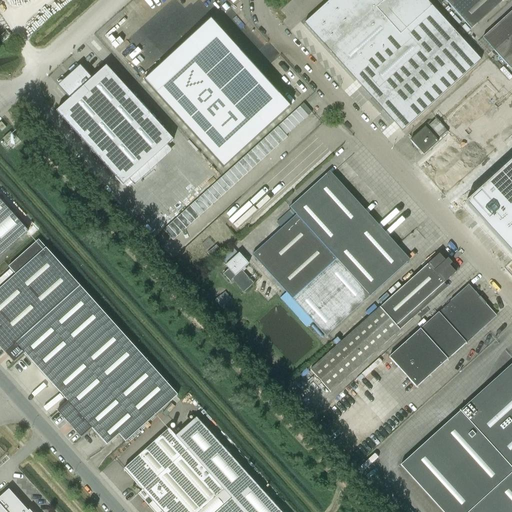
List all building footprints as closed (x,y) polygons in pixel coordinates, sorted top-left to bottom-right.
[(361,19),(343,0),(330,0),(304,24),(327,50),(361,19)] [(382,0),(343,0),(361,19),(374,8),(383,0),(382,0)] [(382,0),(383,0),(374,8),(399,35),(431,7),(424,0),(382,0)] [(444,0),(470,29),(502,0),(444,0)] [(431,7),(399,35),(352,77),(401,131),(479,61),(431,7)] [(361,19),(327,50),(352,77),(399,35),(374,8),(361,19)] [(511,10),(482,38),(510,70),(511,68),(511,10)] [(210,23),(145,82),(224,169),(288,109),(210,23)] [(70,99),(56,112),(123,186),(144,209),(194,163),(173,140),(106,66),(92,79),(81,67),(59,87),(70,99)] [(511,98),(487,71),(436,116),(473,158),(496,138),(486,127),(511,103),(511,98)] [(304,104),(300,107),(308,115),(309,116),(312,113),(304,104)] [(300,107),(296,111),(304,119),(308,115),(300,107)] [(296,111),(291,115),(299,123),(304,119),(296,111)] [(291,115),(287,119),(295,128),(299,123),(291,115)] [(287,119),(282,123),(290,132),(295,128),(287,119)] [(282,123),(278,127),(286,136),(290,132),(282,123)] [(426,153),(440,140),(427,126),(413,139),(426,153)] [(278,127),(274,131),(283,141),(287,137),(286,136),(278,127)] [(274,131),(269,135),(278,145),(283,141),(274,131)] [(10,132),(3,139),(7,144),(14,137),(10,132)] [(269,135),(265,139),(274,149),(278,145),(269,135)] [(265,139),(260,143),(269,153),(274,149),(265,139)] [(260,143),(256,147),(265,157),(269,153),(260,143)] [(500,154),(509,164),(511,160),(511,145),(510,144),(500,154)] [(256,147),(252,151),(261,161),(265,157),(256,147)] [(252,151),(247,155),(256,165),(261,161),(252,151)] [(247,155),(243,159),(252,169),(256,165),(247,155)] [(243,159),(239,163),(248,173),(252,169),(243,159)] [(511,162),(465,206),(511,257),(511,162)] [(239,163),(234,167),(243,177),(248,173),(239,163)] [(234,167),(230,171),(239,181),(243,177),(234,167)] [(230,171),(225,175),(234,185),(239,181),(230,171)] [(225,175),(221,179),(230,189),(234,185),(225,175)] [(406,263),(326,175),(289,208),(296,216),(253,255),(286,292),(279,298),(306,329),(313,323),(325,336),(406,263)] [(221,179),(217,183),(226,193),(230,189),(221,179)] [(217,183),(212,186),(221,197),(226,193),(217,183)] [(212,186),(208,190),(217,201),(221,197),(212,186)] [(208,190),(203,194),(213,204),(217,201),(208,190)] [(203,194),(199,198),(208,208),(213,204),(203,194)] [(199,198),(195,202),(204,212),(208,208),(199,198)] [(0,256),(28,232),(0,200),(0,256)] [(195,202),(190,206),(199,216),(204,212),(195,202)] [(190,206),(186,210),(195,220),(199,216),(190,206)] [(186,210),(182,214),(191,224),(195,220),(186,210)] [(182,214),(177,218),(186,228),(191,224),(182,214)] [(177,218),(173,222),(182,232),(186,228),(177,218)] [(173,222),(168,226),(178,236),(182,232),(173,222)] [(168,226),(164,230),(173,240),(178,236),(168,226)] [(61,394),(125,337),(38,240),(9,267),(16,275),(0,289),(0,325),(1,327),(0,327),(0,347),(14,363),(24,353),(61,394)] [(228,270),(222,275),(229,282),(231,280),(242,292),(252,283),(241,271),(247,265),(237,255),(225,266),(228,270)] [(439,255),(311,370),(331,392),(400,330),(412,319),(409,315),(456,273),(450,266),(452,264),(448,260),(446,262),(439,255)] [(467,286),(389,356),(416,387),(494,316),(467,286)] [(219,297),(214,301),(221,309),(226,305),(219,297)] [(125,337),(61,394),(68,402),(57,411),(68,423),(73,429),(81,438),(92,429),(106,445),(118,434),(125,442),(177,395),(125,337)] [(379,359),(363,374),(376,388),(396,371),(385,359),(382,362),(379,359)] [(443,511),(467,511),(511,471),(511,363),(445,425),(416,452),(401,466),(443,511)] [(169,429),(124,470),(142,491),(138,495),(153,511),(200,511),(224,491),(229,496),(250,478),(196,418),(176,437),(169,429)] [(382,422),(372,431),(379,439),(389,430),(382,422)] [(511,511),(511,471),(467,511),(511,511)] [(200,511),(280,511),(250,478),(229,496),(224,491),(200,511)] [(0,511),(31,511),(30,510),(28,511),(9,490),(0,497),(0,511)]
